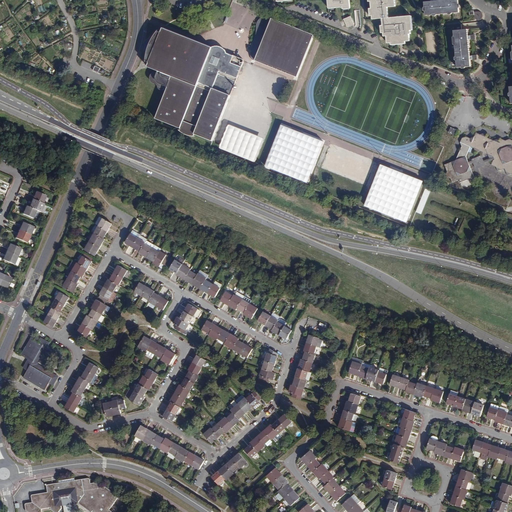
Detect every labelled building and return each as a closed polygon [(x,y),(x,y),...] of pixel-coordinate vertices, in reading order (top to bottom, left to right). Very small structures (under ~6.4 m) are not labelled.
[(346,9),(350,9),(348,0),(326,0),(328,9),(342,8),(342,10),(343,10),(346,9)] [(382,19),(388,19),(387,8),(395,8),(394,1),(396,0),(395,0),(367,0),(368,3),(370,3),(370,6),(371,7),(371,8),(371,9),(369,10),(369,17),(372,16),(371,21),(382,19)] [(430,0),(430,2),(424,2),(424,8),(423,9),(423,12),(424,12),(425,16),(432,17),(434,18),(436,17),(437,16),(442,15),(441,1),(435,1),(434,0),(430,0)] [(447,0),(441,1),(442,15),(447,15),(449,16),(451,16),(453,14),(459,13),(459,9),(460,7),(460,5),(459,4),(458,0),(447,0)] [(474,11),(470,11),(470,16),(472,15),(473,18),(474,19),(476,20),(478,20),(479,20),(481,19),(481,17),(481,15),(480,13),(478,12),(476,12),(474,12),(474,11)] [(315,34),(268,15),(265,16),(263,16),(259,19),(258,21),(257,23),(257,31),(256,35),(254,40),(253,43),(251,48),(251,52),(252,59),(268,65),(298,77),(315,34)] [(350,16),(343,19),(347,27),(349,27),(353,25),(354,23),(350,16)] [(388,19),(382,19),(382,27),(380,27),(381,34),(383,34),(384,38),(386,37),(387,44),(390,45),(391,46),(400,46),(401,45),(403,45),(405,45),(405,43),(410,42),(409,36),(410,35),(410,32),(412,32),(411,17),(388,19)] [(213,141),(242,66),(235,64),(238,56),(227,52),(227,51),(225,49),(224,48),(221,46),(220,46),(217,45),(214,46),(213,47),(163,27),(161,32),(158,31),(154,36),(152,39),(149,45),(148,52),(147,56),(146,61),(149,61),(149,64),(148,66),(159,71),(158,72),(156,72),(154,72),(152,73),(151,74),(150,77),(150,78),(150,80),(151,81),(153,83),(156,84),(157,85),(158,88),(159,89),(161,90),(163,90),(165,89),(166,86),(168,86),(155,119),(181,129),(180,131),(185,134),(187,135),(191,136),(194,136),(195,134),(213,141)] [(470,36),(468,36),(467,29),(462,30),(454,31),(454,37),(452,39),(453,45),(455,47),(455,54),(469,53),(468,40),(471,40),(470,37),(470,36)] [(469,53),(455,54),(456,57),(454,59),(454,61),(456,63),(457,69),(461,69),(463,70),(465,70),(466,69),(471,68),(470,61),(472,60),(472,58),(472,56),(470,56),(469,53)] [(245,59),(238,56),(235,64),(242,66),(245,59)] [(281,123),(265,165),(306,182),(323,140),(281,123)] [(263,139),(229,125),(221,144),(219,149),(254,163),(263,139)] [(456,129),(450,126),(447,132),(454,134),(456,129)] [(459,159),(456,160),(445,164),(448,171),(445,176),(451,178),(453,182),(459,180),(461,183),(475,177),(470,165),(469,162),(467,157),(471,146),(475,148),(477,152),(481,151),(489,154),(490,159),(495,157),(496,160),(494,160),(492,165),(497,167),(498,171),(505,169),(508,176),(511,174),(511,139),(510,139),(500,142),(498,138),(494,140),(486,136),(484,132),(480,134),(476,132),(475,136),(475,138),(472,140),(471,138),(470,138),(466,136),(462,137),(460,142),(462,146),(460,152),(461,155),(459,159)] [(372,162),(330,146),(322,167),(363,184),(372,162)] [(473,159),(473,161),(474,163),(476,169),(486,165),(485,164),(484,161),(482,156),(473,159)] [(32,199),(42,203),(46,195),(36,191),(32,199)] [(43,204),(42,203),(32,199),(31,202),(30,204),(27,203),(26,206),(36,210),(40,212),(43,204)] [(36,210),(26,206),(23,214),(33,218),(34,215),(36,211),(36,210)] [(98,226),(102,219),(98,216),(94,224),(98,226)] [(98,226),(107,231),(110,226),(108,225),(110,223),(102,218),(102,219),(98,226)] [(19,230),(30,235),(34,227),(23,222),(19,230)] [(104,237),(107,231),(98,226),(93,234),(95,235),(101,238),(102,236),(104,237)] [(30,235),(19,230),(16,238),(27,243),(30,235)] [(127,244),(132,247),(138,238),(139,235),(140,234),(133,230),(130,234),(126,241),(128,242),(127,244)] [(91,238),(88,242),(99,248),(102,243),(100,242),(102,239),(101,238),(95,235),(93,239),(91,238)] [(145,242),(138,238),(132,247),(137,250),(138,248),(141,249),(144,244),(145,242)] [(99,248),(88,242),(86,246),(87,247),(85,251),(92,256),(94,252),(96,253),(99,248)] [(10,244),(7,252),(17,257),(21,249),(10,244)] [(152,248),(144,244),(141,249),(140,251),(142,252),(141,254),(146,257),(152,248)] [(152,248),(146,257),(151,260),(153,259),(155,260),(159,252),(152,248)] [(159,252),(155,260),(153,262),(153,263),(159,267),(162,263),(163,261),(166,263),(169,257),(170,257),(160,251),(159,252)] [(17,257),(7,252),(3,260),(14,264),(17,257)] [(82,257),(89,261),(88,263),(90,264),(91,263),(91,262),(90,262),(92,259),(83,254),(82,257)] [(82,257),(77,264),(86,270),(90,264),(88,263),(89,261),(82,257)] [(169,257),(166,263),(163,261),(162,263),(165,265),(165,264),(168,266),(172,259),(169,257)] [(177,274),(182,264),(175,260),(170,268),(172,269),(171,271),(177,274)] [(83,275),(86,270),(77,264),(76,264),(72,262),(67,270),(71,272),(78,276),(80,277),(81,274),(83,275)] [(182,276),(186,278),(190,271),(186,268),(187,267),(182,264),(177,274),(176,275),(182,278),(182,276)] [(114,272),(123,277),(127,270),(120,266),(119,268),(117,267),(114,272)] [(192,284),(197,275),(190,271),(186,278),(188,279),(187,281),(192,284)] [(198,285),(201,287),(205,280),(207,276),(199,271),(197,275),(192,284),(197,287),(198,285)] [(71,272),(67,279),(76,285),(79,280),(77,278),(78,276),(71,272)] [(123,277),(114,272),(111,277),(113,278),(112,280),(117,284),(119,285),(123,277)] [(3,275),(0,282),(0,285),(7,289),(11,279),(3,275)] [(76,285),(67,279),(64,284),(66,284),(63,289),(71,293),(73,290),(74,291),(77,285),(76,285)] [(117,284),(112,280),(111,280),(109,282),(107,281),(104,286),(113,292),(117,284)] [(205,280),(201,287),(203,288),(202,290),(207,293),(213,284),(205,280)] [(142,295),(147,286),(142,283),(141,285),(139,283),(137,286),(134,291),(142,295)] [(213,284),(207,293),(212,296),(213,294),(216,295),(220,288),(213,284)] [(113,292),(104,286),(101,292),(103,293),(101,295),(108,299),(113,292)] [(152,289),(147,286),(142,295),(149,300),(153,293),(153,292),(151,291),(152,289)] [(227,305),(233,296),(225,291),(221,299),(223,300),(222,302),(227,305)] [(148,301),(156,306),(161,296),(156,293),(155,295),(153,293),(149,300),(148,301)] [(55,301),(63,306),(66,301),(65,300),(66,298),(59,294),(55,301)] [(234,295),(233,296),(227,305),(233,308),(234,306),(237,308),(238,307),(241,301),(237,299),(238,297),(234,295)] [(167,299),(161,296),(156,306),(163,310),(168,302),(167,302),(166,301),(167,299)] [(241,301),(238,307),(240,308),(238,310),(244,313),(249,304),(251,301),(244,296),(242,299),(241,301)] [(60,311),(63,306),(55,301),(51,308),(52,309),(58,312),(59,310),(60,311)] [(93,309),(102,314),(104,310),(103,309),(105,305),(98,301),(96,304),(94,303),(91,308),(93,309)] [(249,304),(244,313),(243,314),(248,317),(249,316),(253,318),(257,310),(253,308),(254,306),(249,304)] [(184,311),(193,316),(193,315),(197,309),(191,305),(189,307),(187,306),(184,311)] [(59,313),(58,312),(52,309),(47,317),(56,322),(59,317),(58,316),(59,313)] [(102,314),(93,309),(90,313),(92,314),(90,317),(98,321),(102,314)] [(193,316),(184,311),(181,316),(183,317),(182,319),(189,323),(193,316)] [(260,323),(265,326),(271,317),(263,312),(259,320),(261,321),(260,323)] [(98,321),(90,317),(89,316),(87,315),(84,320),(86,321),(84,324),(91,329),(94,325),(95,326),(98,321)] [(189,323),(182,319),(180,318),(177,316),(173,323),(177,325),(179,326),(177,329),(183,333),(189,323)] [(56,322),(47,317),(43,324),(50,328),(51,326),(53,327),(56,322)] [(271,327),(273,328),(277,322),(278,321),(271,317),(265,326),(270,329),(271,327)] [(210,333),(215,324),(210,321),(209,322),(206,321),(205,323),(202,328),(210,333)] [(279,336),(284,326),(277,322),(273,328),(273,329),(275,330),(274,332),(279,336)] [(91,329),(84,324),(82,324),(79,329),(81,330),(79,333),(87,337),(91,329)] [(215,324),(210,333),(209,335),(213,338),(214,336),(218,338),(222,331),(219,329),(220,327),(215,324)] [(292,331),(284,326),(279,336),(284,339),(286,337),(288,338),(292,331)] [(224,332),(222,331),(218,338),(225,343),(231,333),(225,330),(224,332)] [(231,333),(225,343),(224,344),(228,347),(229,345),(233,347),(237,342),(238,340),(235,338),(236,337),(231,333)] [(33,360),(43,343),(38,340),(31,336),(30,335),(20,353),(27,357),(32,360),(33,360)] [(147,350),(148,348),(153,339),(148,336),(147,338),(144,336),(139,343),(144,346),(143,347),(147,350)] [(307,343),(317,346),(320,338),(312,336),(311,338),(309,338),(307,343)] [(45,339),(43,343),(33,360),(37,362),(49,341),(45,339)] [(148,348),(155,353),(159,345),(158,344),(159,343),(153,339),(148,348)] [(239,343),(237,342),(233,347),(232,349),(240,354),(245,344),(240,341),(239,343)] [(315,354),(317,346),(307,343),(305,348),(307,349),(307,351),(308,352),(315,354)] [(245,344),(240,354),(247,358),(252,350),(250,349),(251,348),(245,344)] [(163,357),(168,348),(163,345),(162,347),(159,345),(155,353),(163,357)] [(168,348),(163,357),(162,359),(166,361),(167,360),(171,362),(175,355),(173,353),(174,351),(168,348)] [(315,354),(308,352),(307,355),(305,354),(303,360),(314,363),(316,355),(315,354)] [(265,361),(275,365),(277,359),(275,358),(276,356),(268,353),(265,361)] [(193,361),(203,367),(207,359),(199,355),(198,357),(196,356),(193,361)] [(29,363),(51,376),(53,372),(37,362),(33,360),(32,360),(27,357),(25,361),(29,363)] [(314,363),(303,360),(302,359),(300,365),(302,366),(301,369),(309,372),(310,367),(312,368),(314,363)] [(198,374),(203,367),(193,361),(190,367),(192,367),(190,370),(192,371),(198,374)] [(265,361),(262,369),(271,372),(271,370),(273,370),(275,365),(265,361)] [(358,375),(362,365),(362,364),(357,362),(357,364),(352,362),(350,370),(353,371),(352,373),(358,375)] [(48,381),(51,376),(29,363),(26,368),(23,373),(22,375),(43,388),(48,381)] [(86,370),(95,375),(100,368),(93,364),(91,366),(89,365),(86,370)] [(367,376),(370,368),(362,365),(358,375),(363,377),(364,375),(367,376)] [(375,381),(379,371),(379,370),(375,368),(370,366),(370,368),(367,376),(370,377),(369,379),(375,381)] [(150,368),(145,376),(154,381),(157,376),(156,375),(157,372),(154,371),(150,368)] [(271,372),(262,369),(259,380),(266,382),(267,379),(269,379),(273,381),(275,374),(273,373),(271,372)] [(309,372),(301,369),(300,372),(298,371),(296,377),(308,381),(309,381),(311,373),(310,372),(309,372)] [(95,375),(86,370),(83,375),(85,376),(84,378),(89,381),(91,382),(95,375)] [(186,377),(195,383),(199,375),(198,374),(192,371),(191,373),(189,371),(186,377)] [(387,374),(379,371),(375,381),(381,383),(382,381),(384,381),(387,374)] [(53,372),(51,376),(48,381),(53,383),(58,374),(53,372)] [(398,387),(402,377),(394,374),(391,383),(394,384),(393,386),(398,387)] [(140,384),(146,387),(148,388),(150,385),(151,386),(154,381),(145,376),(144,375),(141,379),(143,380),(140,384)] [(85,389),(89,381),(84,378),(82,377),(81,379),(79,378),(76,384),(85,389)] [(195,383),(186,377),(183,382),(185,384),(183,386),(189,389),(191,390),(195,383)] [(308,381),(296,377),(294,382),(296,383),(295,386),(303,389),(304,385),(306,385),(308,381)] [(407,388),(410,381),(410,380),(402,377),(398,387),(404,389),(404,387),(407,388)] [(409,392),(414,394),(418,384),(410,381),(407,388),(407,389),(409,390),(409,392)] [(425,394),(427,387),(423,386),(423,384),(418,382),(418,384),(414,394),(420,396),(421,394),(424,395),(425,394)] [(139,383),(134,391),(143,396),(147,390),(145,389),(146,387),(140,384),(139,383)] [(85,389),(76,384),(73,389),(75,390),(74,392),(75,393),(81,396),(83,392),(85,389)] [(189,389),(183,386),(182,385),(180,387),(178,386),(175,392),(186,398),(188,394),(187,393),(189,389)] [(304,390),(303,389),(295,386),(293,386),(291,385),(289,392),(293,394),(295,395),(294,398),(301,401),(304,390)] [(426,397),(432,399),(436,388),(427,385),(427,387),(425,394),(427,395),(426,397)] [(143,396),(134,391),(129,388),(124,396),(139,404),(140,401),(142,402),(145,397),(143,396)] [(440,390),(436,388),(432,399),(432,400),(436,401),(436,399),(441,401),(444,393),(439,391),(440,390)] [(247,399),(252,404),(253,405),(255,408),(261,403),(258,400),(257,398),(260,396),(256,391),(247,399)] [(183,403),(186,398),(175,392),(172,398),(174,399),(172,402),(173,402),(173,403),(179,406),(182,402),(183,403)] [(69,400),(78,405),(82,397),(81,396),(75,393),(74,395),(72,394),(69,400)] [(455,407),(459,397),(451,394),(448,402),(451,403),(450,405),(455,407)] [(252,404),(247,399),(246,397),(245,397),(243,395),(237,400),(239,403),(246,411),(250,407),(249,406),(252,404)] [(350,396),(348,402),(358,406),(361,398),(352,395),(352,396),(350,396)] [(464,408),(467,401),(467,400),(459,397),(455,407),(461,409),(462,407),(464,408)] [(121,398),(110,401),(113,415),(121,413),(119,409),(119,407),(123,406),(123,408),(126,407),(124,398),(121,399),(121,398)] [(78,405),(69,400),(66,405),(68,406),(67,408),(74,413),(78,405)] [(241,416),(246,411),(239,403),(235,400),(232,403),(235,406),(237,408),(233,411),(237,417),(240,414),(241,416)] [(113,415),(110,401),(99,404),(101,411),(105,410),(105,412),(106,416),(113,415)] [(345,411),(354,414),(355,409),(357,409),(358,406),(348,402),(346,401),(344,407),(346,408),(345,411)] [(472,414),(476,403),(472,401),(471,403),(467,401),(464,408),(464,410),(467,411),(467,412),(472,414)] [(181,407),(179,406),(173,403),(172,404),(171,403),(167,409),(176,414),(180,407),(181,407)] [(480,404),(476,403),(472,414),(477,416),(477,414),(481,415),(484,407),(479,406),(480,404)] [(497,421),(500,410),(501,408),(500,407),(493,405),(492,408),(489,416),(492,417),(491,419),(497,421)] [(500,410),(497,421),(496,422),(501,424),(502,422),(506,424),(508,415),(510,411),(509,410),(502,407),(501,408),(500,410)] [(172,422),(176,414),(167,409),(164,414),(166,415),(165,417),(172,422)] [(403,418),(413,422),(415,416),(413,416),(414,413),(406,410),(403,418)] [(238,418),(237,417),(233,411),(226,417),(233,425),(238,421),(236,420),(238,418)] [(354,414),(345,411),(344,413),(342,413),(340,418),(351,422),(354,414)] [(283,415),(279,419),(286,427),(292,422),(286,415),(285,417),(283,415)] [(233,425),(226,417),(226,416),(223,419),(224,420),(220,424),(224,429),(225,430),(228,427),(229,429),(233,425)] [(351,422),(340,418),(338,424),(340,425),(339,428),(348,431),(349,426),(351,427),(353,423),(351,422)] [(413,422),(403,418),(402,423),(404,423),(402,428),(410,431),(411,427),(413,428),(415,422),(413,422)] [(274,427),(278,431),(279,433),(286,427),(279,419),(274,423),(276,425),(274,427)] [(224,429),(220,424),(218,422),(212,428),(219,436),(224,432),(222,431),(224,429)] [(268,426),(264,430),(271,438),(272,439),(276,436),(275,435),(278,431),(274,427),(273,425),(270,428),(268,426)] [(143,440),(149,430),(143,427),(142,428),(140,427),(135,434),(140,436),(139,438),(143,440)] [(215,440),(219,436),(212,428),(210,427),(207,430),(209,431),(205,435),(210,441),(213,439),(215,440)] [(398,436),(409,440),(411,434),(409,433),(410,431),(402,428),(400,428),(398,427),(396,435),(398,436)] [(155,433),(149,430),(143,440),(147,443),(148,442),(152,444),(156,437),(153,435),(155,433)] [(261,436),(259,438),(265,444),(271,438),(264,430),(259,434),(261,436)] [(156,437),(152,444),(159,448),(165,439),(160,436),(158,438),(156,437)] [(409,440),(398,436),(396,439),(398,440),(396,445),(402,448),(404,448),(406,444),(407,445),(409,440)] [(435,451),(437,443),(439,438),(433,436),(432,436),(430,438),(427,446),(429,447),(429,449),(435,451)] [(165,449),(169,452),(173,444),(170,442),(171,441),(166,438),(165,439),(159,448),(164,451),(165,449)] [(265,444),(259,438),(257,440),(255,438),(250,442),(251,444),(259,452),(262,448),(261,447),(265,444)] [(481,453),(484,443),(479,441),(478,443),(476,442),(473,450),(481,453)] [(437,443),(435,451),(434,453),(440,455),(441,453),(444,454),(446,448),(441,446),(442,445),(437,443)] [(488,459),(489,456),(492,447),(489,446),(490,444),(484,443),(481,453),(482,453),(481,457),(488,459)] [(173,444),(169,452),(176,456),(181,447),(176,444),(175,445),(173,444)] [(259,452),(251,444),(247,448),(249,449),(246,451),(252,458),(259,452)] [(394,445),(392,453),(401,456),(403,451),(402,450),(402,448),(396,445),(394,445)] [(451,459),(455,449),(447,446),(446,448),(444,454),(446,455),(446,457),(451,459)] [(180,458),(184,461),(189,453),(186,451),(186,450),(181,447),(176,456),(175,457),(179,460),(180,458)] [(498,459),(502,448),(496,447),(495,448),(492,447),(489,456),(494,457),(493,459),(497,460),(498,459)] [(498,459),(506,462),(509,453),(507,452),(507,450),(502,448),(498,459)] [(458,450),(455,449),(451,459),(456,460),(456,458),(460,459),(462,453),(457,451),(458,450)] [(303,461),(307,466),(315,459),(316,458),(313,454),(311,456),(308,452),(302,458),(304,460),(303,461)] [(189,453),(184,461),(192,465),(197,456),(192,453),(191,454),(189,453)] [(401,456),(392,453),(389,461),(397,464),(398,461),(399,462),(401,456)] [(232,459),(239,467),(240,468),(244,465),(242,464),(246,460),(240,454),(238,457),(236,455),(232,459)] [(197,456),(192,465),(199,470),(203,462),(204,462),(201,461),(202,459),(197,456)] [(232,473),(239,467),(232,459),(227,463),(229,465),(227,466),(232,473)] [(312,469),(314,471),(320,465),(315,459),(307,466),(311,470),(312,469)] [(319,479),(320,478),(328,471),(325,468),(323,469),(320,465),(314,471),(316,474),(315,475),(319,479)] [(222,467),(218,471),(225,479),(227,481),(230,478),(228,476),(232,473),(227,466),(224,469),(222,467)] [(268,480),(272,484),(281,476),(277,471),(275,472),(273,470),(267,475),(270,478),(268,480)] [(459,478),(469,482),(471,482),(473,478),(471,477),(472,473),(465,470),(464,473),(462,472),(459,478)] [(225,479),(218,471),(214,475),(216,476),(213,478),(219,485),(225,479)] [(325,481),(327,483),(331,480),(332,479),(333,478),(328,471),(320,478),(324,483),(325,481)] [(385,479),(395,482),(396,477),(394,476),(395,474),(388,471),(385,479)] [(279,490),(285,485),(286,484),(284,481),(285,480),(281,476),(272,484),(275,487),(276,486),(279,490)] [(459,487),(466,490),(469,482),(459,478),(458,484),(459,485),(459,487)] [(40,511),(40,510),(52,508),(50,510),(53,511),(57,511),(59,510),(59,508),(61,508),(69,506),(76,505),(84,510),(86,511),(87,511),(113,511),(110,510),(118,496),(106,488),(99,489),(98,485),(96,484),(95,484),(90,484),(89,480),(88,480),(87,479),(74,481),(74,479),(59,482),(59,484),(48,485),(47,486),(46,488),(47,493),(32,495),(31,497),(32,503),(26,504),(25,506),(25,507),(25,511),(40,511)] [(393,488),(395,482),(385,479),(382,488),(390,490),(390,487),(393,488)] [(334,484),(331,480),(327,483),(326,484),(325,485),(327,488),(325,490),(329,494),(339,486),(335,482),(334,484)] [(500,492),(511,496),(511,495),(511,489),(511,490),(511,489),(511,485),(505,483),(503,488),(502,488),(500,492)] [(285,485),(279,490),(278,491),(281,495),(280,496),(282,498),(283,499),(292,491),(288,486),(287,488),(285,485)] [(339,486),(329,494),(334,499),(335,498),(337,500),(344,495),(341,492),(342,490),(339,486)] [(466,490),(459,487),(457,490),(456,490),(454,495),(463,499),(465,499),(467,495),(465,495),(466,490)] [(292,491),(283,499),(286,503),(287,502),(291,506),(297,500),(295,497),(296,496),(292,491)] [(509,501),(511,496),(500,492),(497,500),(505,503),(506,500),(509,501)] [(460,507),(463,499),(454,495),(452,501),(453,502),(453,504),(460,507)] [(344,508),(347,511),(348,511),(357,504),(354,501),(353,502),(349,498),(343,503),(346,506),(344,508)] [(497,502),(494,509),(501,511),(506,511),(508,508),(506,507),(507,504),(505,503),(497,500),(497,502)] [(386,511),(397,511),(398,511),(395,510),(395,508),(397,504),(390,502),(386,511)]
